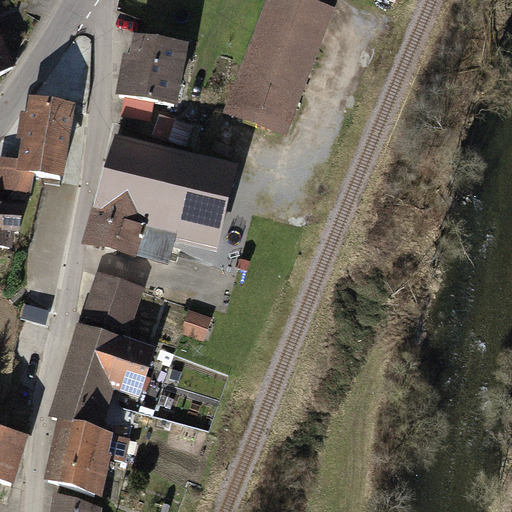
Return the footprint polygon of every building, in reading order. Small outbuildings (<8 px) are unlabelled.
[(346,14),(308,0),(278,0),(234,115),(298,140),(346,14)] [(0,14),(0,79),(24,69),(0,14)] [(207,52),(144,39),(132,99),(195,112),(207,52)] [(76,109),(28,102),(20,163),(0,159),(0,196),(33,201),(36,178),(66,182),(76,109)] [(243,171),(121,138),(92,247),(155,265),(158,255),(216,271),(243,171)] [(20,211),(0,208),(0,248),(15,250),(20,211)] [(270,285),(247,277),(231,321),(254,329),(270,285)] [(85,326),(136,345),(151,295),(96,278),(85,326)] [(51,310),(29,302),(23,320),(45,327),(51,310)] [(215,323),(194,315),(187,336),(208,344),(215,323)] [(72,425),(112,438),(130,391),(162,401),(176,360),(136,345),(85,326),(61,418),(72,425)] [(112,438),(72,425),(53,487),(107,503),(126,442),(112,438)] [(0,430),(0,488),(5,490),(20,494),(36,444),(0,430)] [(106,511),(59,499),(54,511),(106,511)]
